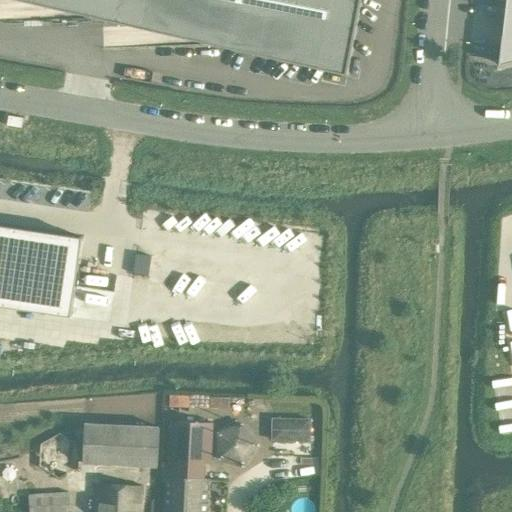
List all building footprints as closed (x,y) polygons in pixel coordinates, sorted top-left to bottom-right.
[(18,0),(113,22),(120,23),(129,25),(227,48),(347,75),(361,0),(18,0)] [(511,32),(511,37),(505,37),(505,35),(503,35),(500,66),(511,62),(511,32)] [(0,306),(76,318),(87,238),(0,226),(0,306)] [(273,418),(273,440),(310,440),(310,418),(273,418)] [(163,482),(168,482),(166,511),(207,511),(209,480),(205,480),(206,464),(211,465),(214,424),(172,421),(169,463),(164,462),(163,482)] [(160,427),(85,423),(83,465),(158,468),(160,427)] [(257,445),(242,426),(220,434),(221,458),(244,465),(257,445)] [(68,435),(42,437),(44,463),(70,461),(68,435)] [(142,511),(144,486),(98,484),(96,511),(142,511)] [(30,511),(71,511),(70,492),(29,494),(30,511)]
